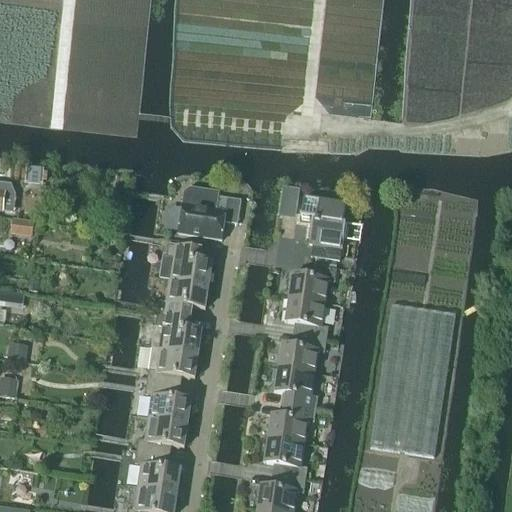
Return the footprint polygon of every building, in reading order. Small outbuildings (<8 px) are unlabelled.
[(183,208),(178,237),(222,243),(225,225),(237,227),(241,203),(221,200),(222,195),(193,190),(187,194),(185,208),(183,208)] [(303,202),(301,221),(312,223),(308,247),(312,247),(310,260),(328,262),(337,264),(339,264),(340,251),(341,252),(343,236),(345,236),(346,227),(342,226),(344,208),(328,206),(329,204),(321,203),(321,205),(303,202)] [(12,222),(11,237),(31,239),(33,224),(12,222)] [(165,256),(162,281),(170,282),(169,284),(209,289),(212,266),(194,263),(196,251),(169,248),(167,257),(165,256)] [(328,262),(327,271),(336,273),(337,264),(328,262)] [(291,287),(289,302),(324,307),(327,284),(334,285),(336,273),(327,271),(303,268),(302,278),(291,277),(289,287),(291,287)] [(159,305),(158,316),(186,321),(187,310),(206,312),(209,289),(169,284),(166,306),(159,305)] [(9,295),(7,310),(23,313),(25,298),(9,295)] [(285,314),(284,325),(299,327),(298,338),(325,343),(327,331),(321,330),(324,307),(289,302),(287,314),(285,314)] [(391,308),(369,451),(420,459),(433,461),(455,317),(391,308)] [(152,350),(152,351),(198,358),(201,335),(184,333),(186,321),(158,316),(156,328),(153,350),(152,350)] [(281,357),(279,371),(314,376),(317,355),(324,355),(325,343),(298,338),(296,350),(281,348),(279,356),(281,357)] [(27,349),(9,347),(7,365),(25,367),(27,349)] [(148,374),(147,386),(175,390),(176,379),(195,381),(198,358),(152,351),(148,374)] [(274,385),(273,394),(290,396),(288,408),(315,412),(316,401),(311,400),(314,376),(279,371),(277,385),(274,385)] [(0,383),(0,385),(0,398),(14,401),(16,385),(0,383)] [(147,386),(145,397),(151,398),(148,421),(187,427),(191,404),(173,401),(175,390),(147,386)] [(270,429),(269,442),(303,447),(306,425),(313,425),(315,412),(288,408),(287,420),(271,418),(269,428),(270,429)] [(138,443),(136,455),(164,459),(165,448),(184,450),(187,427),(148,421),(145,444),(138,443)] [(264,455),(263,465),(279,467),(278,479),(304,483),(306,471),(300,470),(303,447),(269,442),(267,456),(264,455)] [(136,455),(134,467),(140,468),(137,490),(176,496),(180,473),(162,470),(164,459),(136,455)] [(259,490),(258,498),(260,498),(257,511),(293,511),(296,495),(302,496),(304,483),(278,479),(276,492),(259,490)] [(126,511),(174,511),(176,496),(137,490),(133,511),(126,511)]
